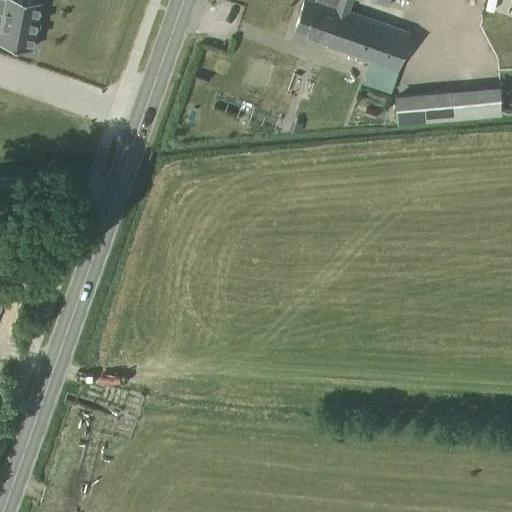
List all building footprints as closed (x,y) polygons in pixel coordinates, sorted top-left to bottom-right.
[(0,0),(0,15),(3,16),(0,31),(0,44),(32,50),(41,1),(37,0),(0,0)] [(410,34),(346,11),(336,8),(336,9),(314,2),(309,0),(304,0),(293,33),(326,44),(325,46),(370,62),(363,81),(390,90),(410,34)] [(314,0),(314,2),(336,9),(336,8),(346,11),(350,0),(314,0)] [(0,55),(0,97),(41,108),(51,68),(0,55)] [(208,76),(196,71),(192,80),(205,85),(208,76)] [(397,123),(501,115),(499,87),(395,95),(397,123)]
